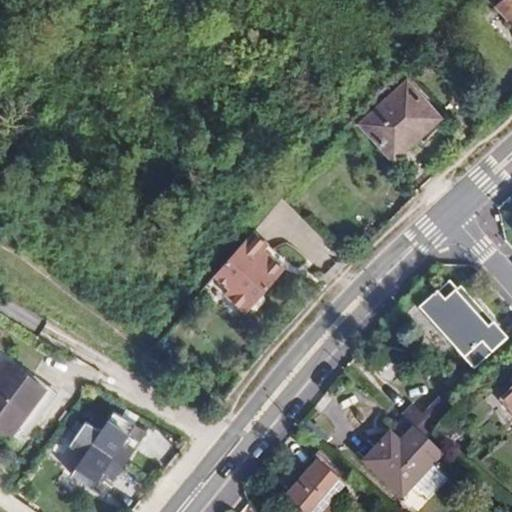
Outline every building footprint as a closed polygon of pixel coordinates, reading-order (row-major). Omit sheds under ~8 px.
[(511,0),(486,0),(491,4),(487,8),(511,31),(511,0)] [(439,115),(404,81),(360,126),(394,159),(439,115)] [(258,249),(265,242),(249,228),(229,250),(219,260),(211,270),(225,283),(220,289),(241,307),(246,304),(254,307),(261,300),(257,291),(279,269),(258,249)] [(450,282),(421,305),(469,363),(501,335),(473,300),(468,304),(450,282)] [(46,387),(0,353),(0,425),(10,433),(46,387)] [(511,392),(502,402),(511,412),(511,392)] [(439,398),(422,415),(431,423),(448,407),(439,398)] [(135,439),(143,429),(112,404),(98,423),(83,412),(65,436),(80,447),(67,464),(97,488),(106,477),(96,469),(99,464),(110,473),(131,444),(120,435),(123,432),(135,439)] [(411,405),(400,415),(414,429),(420,434),(431,423),(422,415),(411,405)] [(431,464),(441,454),(420,434),(414,429),(410,426),(398,438),(388,429),(360,459),(399,495),(412,483),(426,496),(444,477),(431,464)] [(347,475),(320,450),(313,458),(341,481),(347,475)] [(313,511),(341,481),(313,458),(281,495),(300,511),(313,511)]
